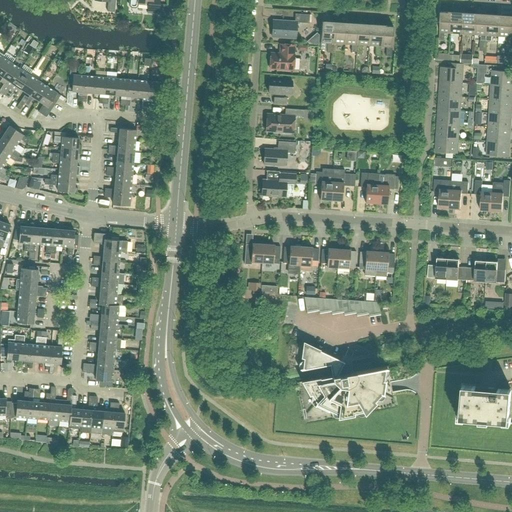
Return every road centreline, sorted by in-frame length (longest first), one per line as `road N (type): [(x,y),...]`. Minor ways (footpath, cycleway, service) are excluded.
road 1 (residential): [(419,474),(426,335),(409,325),(333,336),(299,317)]
road 2 (residential): [(253,221),(296,216),(511,231)]
road 3 (tertiary): [(190,431),(261,466),(419,474)]
road 4 (tertiary): [(194,0),(175,224)]
road 5 (residential): [(253,221),(248,175),(260,0)]
road 6 (tertiary): [(175,224),(163,379),(190,431)]
